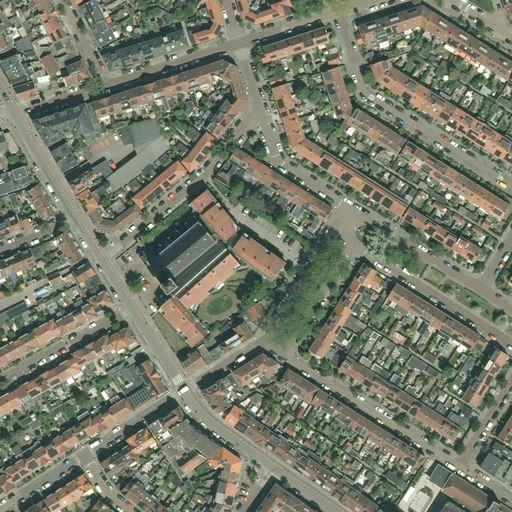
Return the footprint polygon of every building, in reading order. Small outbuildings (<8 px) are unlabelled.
[(0,25),(17,16),(14,12),(8,15),(7,12),(13,9),(12,7),(8,1),(8,0),(4,0),(0,2),(0,25)] [(46,0),(29,0),(31,3),(29,4),(31,8),(46,0)] [(40,15),(54,7),(50,0),(46,0),(31,8),(33,12),(38,10),(40,14),(40,15)] [(100,10),(95,0),(80,8),(81,9),(81,10),(82,13),(83,13),(86,18),(100,10)] [(183,5),(186,0),(179,0),(174,8),(178,11),(183,5)] [(218,5),(215,0),(203,0),(202,2),(206,4),(207,8),(218,5)] [(236,0),(240,11),(250,8),(248,0),(236,0)] [(295,9),(297,0),(283,0),(282,4),(289,7),(295,9)] [(250,8),(240,11),(243,19),(256,26),(263,24),(260,15),(259,14),(260,14),(258,9),(257,8),(259,4),(255,2),(253,6),(250,8)] [(292,14),(289,7),(282,4),(280,5),(280,3),(275,5),(274,2),(271,3),(276,19),(285,17),(285,16),(292,14)] [(276,19),(271,3),(266,4),(268,11),(260,14),(259,14),(260,15),(263,24),(276,19)] [(222,18),(218,5),(207,8),(201,10),(203,14),(209,13),(212,22),(213,21),(222,18)] [(59,16),(54,7),(40,15),(40,14),(35,17),(37,21),(40,20),(42,25),(45,24),(56,18),(59,16)] [(425,28),(433,14),(422,7),(404,13),(410,30),(410,31),(411,30),(418,28),(418,27),(422,26),(425,28)] [(132,8),(127,11),(131,17),(135,14),(132,8)] [(106,20),(100,10),(86,18),(88,23),(87,24),(89,26),(90,26),(91,28),(106,20)] [(21,24),(22,24),(27,21),(24,17),(22,13),(17,16),(19,20),(21,24)] [(177,20),(166,13),(169,22),(177,20)] [(410,30),(404,13),(393,17),(400,39),(402,39),(400,35),(405,34),(406,35),(412,33),(411,30),(410,31),(410,30)] [(435,38),(445,22),(435,15),(426,29),(432,33),(431,35),(435,38)] [(18,31),(19,30),(23,28),(17,16),(0,25),(0,40),(7,36),(4,31),(15,25),(18,30),(18,31)] [(400,39),(393,17),(382,21),(387,37),(388,37),(393,35),(395,41),(400,39)] [(61,27),(61,25),(60,23),(59,22),(56,18),(45,24),(42,25),(48,35),(62,28),(61,27)] [(217,38),(224,25),(222,18),(213,21),(214,24),(210,31),(207,32),(210,41),(217,38)] [(30,27),(37,24),(35,19),(28,21),(30,27)] [(117,26),(115,22),(108,26),(106,20),(91,28),(91,29),(91,30),(93,33),(94,33),(96,38),(111,30),(112,29),(117,26)] [(27,21),(22,24),(24,28),(25,31),(30,28),(29,25),(27,21)] [(152,23),(156,35),(160,34),(156,21),(152,23)] [(387,37),(382,21),(370,24),(377,43),(378,45),(389,41),(388,37),(387,37)] [(446,42),(456,27),(451,24),(450,24),(449,24),(448,23),(445,22),(435,38),(440,41),(441,39),(446,42)] [(377,43),(370,24),(359,28),(361,34),(356,36),(355,36),(359,46),(364,44),(364,45),(371,43),(372,45),(377,43)] [(455,51),(466,34),(461,31),(461,30),(456,27),(446,42),(447,43),(448,43),(452,45),(450,48),(455,51)] [(23,28),(19,30),(21,34),(22,34),(24,38),(28,36),(23,28)] [(67,37),(64,33),(65,31),(63,29),(62,29),(62,28),(48,35),(50,40),(51,40),(53,45),(60,41),(69,36),(67,37)] [(343,64),(343,62),(341,57),(339,52),(335,40),(333,31),(327,33),(325,28),(311,32),(316,47),(327,43),(329,50),(324,52),(324,57),(321,58),(323,63),(325,70),(331,68),(338,66),(338,65),(343,64)] [(98,43),(98,44),(100,46),(100,47),(101,48),(116,40),(111,30),(96,38),(98,43)] [(189,47),(184,31),(173,35),(178,51),(189,47)] [(210,41),(207,32),(207,31),(194,35),(193,31),(188,33),(193,46),(210,41)] [(316,47),(311,32),(299,36),(305,55),(306,54),(306,53),(311,51),(310,49),(311,49),(311,48),(316,47)] [(155,58),(150,41),(143,44),(140,34),(136,36),(144,61),(155,58)] [(467,55),(476,40),(471,36),(469,37),(466,34),(455,51),(460,54),(461,51),(467,55)] [(178,51),(173,35),(166,37),(165,35),(161,36),(166,54),(178,51)] [(14,48),(7,36),(0,40),(0,54),(5,53),(14,48)] [(20,52),(35,50),(32,43),(28,36),(26,37),(17,42),(15,43),(17,48),(16,49),(18,52),(19,51),(20,52)] [(63,46),(72,41),(69,36),(60,41),(63,46)] [(144,61),(136,36),(132,37),(135,46),(128,48),(133,65),(144,61)] [(166,54),(161,36),(156,38),(157,39),(150,41),(155,58),(166,54)] [(305,55),(299,36),(287,40),(292,55),(293,54),(294,58),(305,55)] [(32,43),(35,50),(41,48),(37,40),(32,43)] [(292,55),(287,40),(275,44),(280,59),(281,59),(286,57),(292,55)] [(475,63),(486,47),(481,44),(481,43),(476,40),(467,55),(472,58),(471,60),(475,63)] [(66,51),(75,46),(72,41),(63,46),(64,48),(65,50),(66,51)] [(133,65),(128,48),(121,51),(118,41),(114,43),(122,69),(133,65)] [(122,69),(114,43),(107,47),(109,50),(112,49),(114,54),(103,57),(111,72),(122,69)] [(280,59),(275,44),(263,48),(265,53),(261,55),(264,64),(275,60),(277,69),(283,67),(281,59),(280,59)] [(401,54),(405,53),(403,46),(397,48),(399,55),(401,54)] [(68,57),(68,56),(68,55),(58,59),(54,59),(48,47),(44,48),(41,48),(35,50),(45,68),(48,76),(50,75),(60,71),(60,70),(63,68),(67,67),(72,65),(70,60),(68,57)] [(487,67),(496,53),(491,49),(490,50),(486,47),(475,63),(480,66),(481,64),(487,67)] [(80,56),(77,51),(68,56),(68,57),(70,60),(80,56)] [(495,76),(506,60),(501,57),(501,56),(496,53),(487,67),(488,68),(492,71),(491,73),(495,76)] [(25,64),(22,58),(20,59),(19,55),(13,57),(0,61),(0,65),(5,74),(25,64)] [(371,64),(382,61),(381,55),(369,59),(371,64)] [(70,60),(72,65),(82,60),(80,56),(70,60)] [(412,57),(410,56),(403,60),(407,64),(412,57)] [(86,68),(82,60),(72,65),(67,67),(68,68),(69,71),(63,74),(64,78),(88,71),(86,68)] [(507,80),(511,72),(511,62),(509,62),(506,60),(495,76),(500,79),(501,77),(507,80)] [(223,80),(229,68),(231,64),(224,61),(211,65),(214,74),(215,75),(223,80)] [(381,84),(391,68),(388,61),(371,66),(372,68),(377,81),(381,84)] [(325,70),(323,63),(316,65),(317,68),(318,72),(325,70)] [(35,73),(32,67),(28,68),(26,64),(25,64),(5,74),(11,85),(12,85),(32,75),(33,79),(48,76),(45,69),(35,73)] [(242,82),(238,68),(231,64),(229,68),(223,80),(233,85),(242,82)] [(312,72),(311,68),(309,64),(303,65),(304,68),(306,74),(312,72)] [(212,83),(209,75),(214,74),(211,65),(210,65),(206,66),(200,68),(195,70),(200,86),(201,90),(209,88),(207,84),(212,83)] [(342,80),(340,74),(341,73),(340,70),(339,69),(338,68),(323,72),(327,85),(342,80)] [(390,91),(401,74),(391,68),(381,84),(386,87),(385,88),(390,91)] [(452,68),(448,74),(452,77),(456,71),(452,68)] [(200,86),(195,70),(184,74),(189,90),(200,86)] [(91,79),(88,71),(64,78),(67,86),(91,79)] [(39,84),(51,81),(57,79),(55,74),(48,76),(33,79),(32,75),(12,85),(21,101),(38,95),(36,89),(40,88),(39,84)] [(189,90),(184,74),(172,77),(177,94),(189,90)] [(272,87),(288,82),(286,74),(270,79),(272,87)] [(400,96),(410,80),(401,74),(390,91),(396,94),(396,93),(400,96)] [(177,94),(172,77),(161,81),(169,106),(173,105),(171,96),(177,94)] [(346,88),(345,85),(343,84),(342,80),(327,85),(331,96),(346,91),(345,89),(346,88)] [(409,103),(419,86),(410,80),(400,96),(405,99),(404,100),(409,103)] [(169,106),(161,81),(150,85),(155,101),(162,99),(168,115),(171,114),(169,106)] [(248,101),(242,82),(233,85),(235,89),(232,90),(235,99),(232,103),(241,110),(248,101)] [(291,96),(289,91),(292,90),(290,83),(273,88),(273,89),(277,101),(291,96)] [(155,101),(150,85),(139,88),(144,106),(149,105),(149,106),(151,107),(156,105),(155,101)] [(419,107),(429,92),(419,86),(409,103),(414,106),(415,105),(419,107)] [(145,108),(144,106),(139,88),(128,92),(133,108),(139,106),(142,115),(144,121),(149,120),(147,113),(145,108)] [(349,102),(348,96),(348,95),(347,92),(346,91),(331,96),(334,108),(350,103),(349,102)] [(133,108),(128,92),(116,95),(121,112),(125,111),(133,108)] [(222,96),(219,94),(216,92),(213,94),(222,101),(224,98),(222,96)] [(428,114),(438,98),(429,92),(419,107),(423,110),(423,111),(428,114)] [(438,119),(448,102),(450,98),(441,93),(438,98),(428,114),(433,118),(434,117),(438,119)] [(121,112),(116,95),(105,99),(110,115),(117,113),(121,112)] [(191,97),(192,101),(194,108),(198,106),(199,106),(196,95),(191,97)] [(295,107),(291,96),(277,101),(281,112),(295,107)] [(105,99),(93,103),(98,119),(110,115),(105,99)] [(241,110),(232,103),(228,100),(220,110),(234,120),(241,110)] [(446,126),(457,110),(451,106),(452,104),(448,102),(438,119),(442,122),(441,123),(446,126)] [(100,126),(98,119),(93,103),(86,105),(66,112),(62,113),(57,114),(36,121),(35,125),(47,147),(65,137),(67,140),(76,138),(80,136),(83,136),(85,142),(96,135),(96,134),(102,133),(100,126)] [(348,123),(356,111),(351,109),(351,108),(352,107),(351,103),(350,103),(334,108),(338,118),(342,117),(345,119),(345,120),(345,121),(348,123)] [(298,119),(295,107),(281,112),(284,123),(298,119)] [(234,120),(220,110),(213,120),(226,130),(234,120)] [(358,129),(367,116),(366,116),(365,114),(362,112),(361,113),(357,110),(356,111),(348,123),(345,121),(342,124),(338,131),(341,134),(342,134),(346,129),(353,126),(358,129)] [(456,131),(466,115),(457,110),(446,126),(451,129),(452,128),(456,131)] [(465,137),(475,121),(466,115),(456,131),(460,133),(460,134),(465,137)] [(368,136),(377,122),(372,119),(372,118),(369,116),(367,117),(367,116),(358,129),(368,136)] [(475,142),(486,125),(483,123),(484,121),(478,117),(475,121),(465,137),(470,141),(471,140),(475,142)] [(165,127),(161,119),(157,120),(160,128),(165,127)] [(302,130),(298,119),(284,123),(288,135),(302,130)] [(129,182),(170,148),(160,128),(157,120),(156,120),(117,130),(125,146),(132,145),(138,156),(117,171),(106,179),(113,191),(129,182)] [(226,130),(213,120),(205,130),(219,140),(226,130)] [(378,142),(386,128),(385,127),(382,125),(381,125),(377,122),(368,136),(378,142)] [(484,149),(494,133),(497,128),(487,122),(486,125),(475,142),(479,145),(479,146),(484,149)] [(218,141),(207,133),(204,137),(192,128),(189,132),(212,149),(218,141)] [(388,148),(396,135),(392,132),(392,130),(389,129),(387,129),(386,128),(378,142),(388,148)] [(297,152),(305,139),(302,130),(288,135),(292,148),(297,152)] [(20,150),(10,134),(5,136),(3,132),(0,132),(0,158),(4,157),(2,151),(8,149),(12,155),(20,150)] [(212,149),(189,132),(186,136),(197,145),(195,149),(206,157),(212,149)] [(494,154),(504,137),(501,134),(499,136),(494,133),(484,149),(489,152),(490,151),(494,154)] [(398,155),(406,141),(405,141),(405,140),(402,138),(401,138),(396,135),(388,148),(398,155)] [(502,161),(511,145),(511,138),(506,135),(504,137),(494,154),(498,157),(497,158),(502,161)] [(76,138),(81,148),(86,146),(80,136),(76,138)] [(308,158),(316,146),(305,139),(297,152),(308,158)] [(410,163),(419,149),(414,147),(414,145),(411,143),(410,144),(408,143),(400,156),(410,163)] [(72,154),(66,144),(51,153),(57,163),(72,154)] [(206,157),(195,149),(192,153),(180,144),(177,148),(182,152),(200,165),(206,157)] [(511,165),(511,145),(502,161),(507,164),(508,163),(511,165)] [(86,146),(81,148),(89,161),(93,159),(86,146)] [(318,165),(326,152),(316,146),(308,158),(318,165)] [(352,157),(355,152),(351,150),(351,149),(346,157),(342,162),(337,159),(329,171),(339,178),(350,161),(352,157)] [(420,169),(429,155),(424,152),(423,152),(419,149),(410,163),(420,169)] [(227,187),(247,156),(246,155),(239,150),(237,151),(236,151),(233,155),(228,162),(234,166),(228,175),(221,170),(215,178),(227,187)] [(200,165),(182,152),(180,155),(185,159),(182,162),(191,173),(198,167),(200,165)] [(329,171),(337,159),(326,152),(318,165),(329,171)] [(78,165),(72,154),(57,163),(63,174),(78,165)] [(187,172),(178,161),(175,164),(166,154),(162,157),(179,178),(187,172)] [(430,175),(439,162),(434,159),(434,158),(429,155),(420,169),(430,175)] [(246,173),(255,160),(249,156),(249,157),(247,156),(227,187),(231,189),(242,171),(246,173)] [(179,178),(162,157),(158,161),(167,171),(163,174),(172,184),(179,178)] [(116,170),(108,159),(98,167),(106,178),(116,170)] [(250,184),(262,165),(259,164),(260,163),(255,160),(246,173),(250,176),(246,182),(250,184)] [(357,172),(352,169),(355,164),(350,161),(339,178),(349,184),(357,172)] [(440,182),(449,167),(448,166),(445,164),(443,165),(439,162),(430,175),(440,182)] [(172,184),(163,174),(159,177),(150,165),(146,169),(164,191),(172,184)] [(262,183),(271,170),(265,166),(264,167),(262,166),(262,165),(250,184),(247,188),(242,197),(246,199),(250,192),(254,187),(258,181),(262,183)] [(0,186),(11,182),(32,175),(28,166),(8,173),(0,175),(0,186)] [(450,188),(459,174),(454,172),(454,170),(449,167),(440,182),(448,186),(450,188)] [(94,184),(91,180),(97,176),(93,169),(69,184),(76,195),(94,184)] [(164,191),(146,169),(142,172),(151,183),(148,186),(157,197),(164,191)] [(266,194),(278,175),(275,174),(276,173),(271,170),(262,183),(266,185),(262,192),(266,194)] [(360,191),(368,178),(357,172),(349,184),(360,191)] [(460,194),(469,180),(464,176),(463,177),(459,174),(450,188),(460,194)] [(0,196),(8,193),(35,184),(32,175),(11,182),(0,186),(0,196)] [(278,193),(286,179),(281,176),(280,177),(278,175),(266,194),(270,197),(274,190),(278,193)] [(370,197),(378,185),(368,178),(360,191),(370,197)] [(157,197),(148,186),(144,189),(136,179),(132,182),(149,203),(157,197)] [(279,208),(293,185),(291,184),(292,183),(286,179),(278,193),(282,195),(275,205),(279,208)] [(470,200),(479,187),(474,184),(473,182),(469,180),(460,194),(470,200)] [(149,203),(132,182),(128,185),(137,195),(132,199),(141,210),(149,203)] [(46,194),(40,184),(27,193),(33,202),(46,194)] [(293,203),(302,189),(297,186),(296,187),(293,185),(279,208),(283,210),(286,207),(290,200),(293,203)] [(380,204),(388,191),(378,185),(370,197),(380,204)] [(82,205),(106,190),(103,186),(91,193),(88,189),(76,196),(82,205)] [(242,197),(247,188),(243,186),(238,194),(242,197)] [(418,191),(413,187),(408,195),(413,198),(418,191)] [(481,207),(489,192),(484,189),(483,189),(479,187),(470,200),(481,207)] [(294,218),(309,195),(307,193),(308,193),(302,189),(293,203),(297,205),(291,216),(294,218)] [(99,206),(96,202),(109,194),(106,190),(82,205),(87,213),(99,206)] [(240,230),(223,209),(220,212),(216,206),(218,204),(207,190),(193,203),(217,232),(225,242),(234,235),(240,230)] [(391,210),(399,198),(388,191),(380,204),(391,210)] [(490,213),(498,199),(494,197),(494,195),(489,192),(481,207),(490,213)] [(242,200),(232,193),(228,199),(238,206),(242,200)] [(52,204),(46,194),(33,202),(39,212),(52,204)] [(309,213),(317,199),(313,196),(312,197),(309,195),(294,218),(299,221),(305,210),(309,213)] [(401,217),(409,204),(399,198),(391,210),(401,217)] [(131,221),(142,213),(136,205),(128,211),(120,199),(116,202),(131,221)] [(312,224),(325,205),(323,204),(323,203),(317,199),(309,213),(313,215),(309,222),(312,224)] [(505,214),(509,206),(508,205),(508,204),(504,202),(503,202),(499,200),(498,199),(490,213),(484,221),(481,226),(487,230),(496,216),(501,220),(502,219),(503,219),(505,214)] [(12,204),(13,207),(15,210),(20,208),(23,207),(20,201),(12,204)] [(131,221),(116,202),(112,205),(120,217),(118,218),(114,222),(120,230),(131,221)] [(58,214),(52,204),(39,212),(45,222),(58,214)] [(106,233),(110,207),(105,211),(101,204),(99,206),(87,213),(90,219),(90,220),(91,220),(94,225),(94,226),(97,230),(97,231),(98,231),(100,232),(99,232),(100,233),(100,232),(105,233),(105,234),(106,234),(106,233)] [(325,223),(333,210),(333,209),(329,206),(328,207),(325,205),(312,224),(313,224),(311,228),(314,231),(321,220),(325,223)] [(420,214),(415,211),(416,208),(411,205),(403,218),(413,225),(420,214)] [(118,218),(110,207),(106,233),(111,234),(111,235),(113,235),(112,234),(114,234),(115,234),(115,233),(119,230),(120,231),(120,230),(114,222),(118,218)] [(19,216),(20,219),(26,217),(24,214),(23,210),(17,212),(19,216)] [(283,219),(279,216),(275,214),(273,217),(276,220),(281,223),(283,219)] [(423,231),(432,218),(426,214),(424,217),(420,214),(413,225),(423,231)] [(212,237),(204,227),(205,227),(203,224),(201,221),(200,222),(200,221),(199,222),(197,219),(197,218),(194,215),(193,216),(196,219),(188,225),(186,223),(186,222),(185,223),(186,225),(179,231),(177,229),(176,230),(178,232),(170,239),(169,237),(168,237),(169,239),(162,246),(160,244),(159,244),(159,245),(161,247),(153,253),(151,251),(151,250),(150,250),(150,251),(146,254),(145,253),(144,253),(144,252),(143,252),(142,252),(141,253),(140,253),(140,254),(139,254),(139,255),(139,256),(139,257),(139,258),(140,258),(140,259),(155,277),(170,295),(170,294),(172,296),(173,297),(176,300),(179,297),(230,252),(231,253),(234,250),(233,249),(239,241),(237,238),(234,235),(225,242),(217,232),(212,237)] [(23,231),(17,216),(10,219),(6,221),(12,236),(23,231)] [(27,220),(26,217),(20,219),(25,230),(32,227),(28,219),(27,220)] [(440,227),(435,224),(436,221),(432,218),(423,231),(434,237),(440,227)] [(12,236),(6,221),(0,223),(0,234),(2,240),(12,236)] [(294,231),(297,226),(292,223),(291,224),(289,228),(294,231)] [(444,244),(452,231),(448,228),(446,227),(444,230),(440,227),(434,237),(444,244)] [(304,238),(308,233),(307,233),(308,231),(304,229),(303,230),(299,228),(296,232),(300,235),(304,238)] [(75,239),(69,230),(56,239),(61,248),(75,239)] [(454,250),(461,238),(461,237),(459,239),(454,236),(456,233),(452,231),(444,244),(448,246),(454,250)] [(315,238),(308,233),(304,238),(312,243),(315,238)] [(286,263),(272,254),(272,253),(270,256),(264,252),(266,249),(258,244),(244,234),(239,241),(233,249),(234,250),(247,259),(261,269),(275,279),(278,274),(279,273),(280,272),(286,263)] [(464,256),(473,242),(467,239),(466,241),(461,238),(454,250),(464,256)] [(61,261),(80,248),(75,239),(61,248),(64,253),(58,257),(61,261)] [(474,263),(482,251),(480,250),(476,247),(477,245),(473,242),(464,256),(474,263)] [(72,266),(86,258),(86,257),(80,248),(61,261),(59,261),(54,264),(52,265),(52,266),(55,270),(61,266),(61,267),(64,266),(70,262),(72,266)] [(32,251),(31,249),(20,254),(26,268),(37,263),(35,259),(32,251)] [(223,283),(236,271),(234,268),(240,263),(231,253),(230,252),(179,297),(189,308),(195,303),(198,306),(211,293),(209,291),(220,280),(223,283)] [(21,270),(26,268),(20,254),(10,258),(16,272),(21,270)] [(16,272),(10,258),(0,262),(0,264),(5,277),(7,280),(10,286),(13,285),(10,278),(9,275),(16,272)] [(96,274),(89,262),(71,273),(78,285),(81,283),(81,284),(96,274)] [(386,283),(374,276),(377,272),(364,264),(359,272),(379,285),(384,287),(390,291),(395,283),(389,279),(386,283)] [(63,280),(59,272),(48,277),(51,285),(63,280)] [(379,285),(359,272),(354,280),(367,288),(369,284),(377,289),(379,285)] [(114,304),(106,290),(101,293),(96,285),(101,282),(97,275),(88,281),(105,309),(114,304)] [(364,292),(367,288),(354,280),(349,288),(369,300),(370,300),(372,297),(364,292)] [(105,309),(88,281),(85,283),(93,298),(89,300),(91,303),(96,314),(105,309)] [(399,304),(408,291),(397,284),(389,297),(399,304)] [(369,300),(349,288),(344,296),(357,303),(359,300),(369,306),(372,302),(370,300),(369,300)] [(75,297),(75,296),(71,289),(67,291),(71,299),(75,297)] [(408,291),(399,304),(396,310),(406,316),(410,310),(418,297),(408,291)] [(62,294),(53,299),(55,303),(64,298),(62,294)] [(340,303),(352,311),(359,316),(362,312),(360,311),(363,307),(357,303),(344,296),(340,303)] [(96,314),(91,303),(86,306),(82,300),(81,297),(76,299),(78,302),(89,322),(98,317),(96,314)] [(207,335),(176,300),(173,297),(171,298),(161,307),(167,313),(164,315),(176,329),(179,326),(189,338),(187,341),(193,348),(207,335)] [(420,317),(428,304),(418,297),(410,310),(420,317)] [(47,307),(55,303),(53,299),(45,303),(47,307)] [(89,322),(78,302),(74,304),(77,310),(73,313),(80,327),(89,322)] [(253,336),(248,329),(249,327),(247,324),(245,324),(245,323),(248,321),(250,323),(254,320),(265,313),(258,303),(230,322),(238,334),(237,334),(243,343),(253,336)] [(359,321),(350,315),(352,311),(340,303),(335,311),(361,328),(364,330),(367,327),(359,321)] [(426,331),(430,323),(439,310),(428,304),(420,317),(426,321),(422,328),(419,333),(423,336),(426,331)] [(374,309),(371,312),(375,315),(378,311),(380,307),(376,305),(374,309)] [(80,327),(73,313),(68,316),(64,309),(60,311),(71,332),(80,327)] [(441,330),(449,317),(448,316),(439,310),(430,323),(441,330)] [(71,332),(60,311),(56,314),(60,320),(55,323),(61,334),(63,337),(71,332)] [(361,328),(335,311),(330,319),(342,327),(345,323),(358,332),(361,328)] [(451,337),(460,324),(449,317),(441,330),(438,334),(444,339),(443,341),(446,344),(451,336),(451,337)] [(340,331),(342,327),(330,319),(325,327),(344,339),(347,335),(340,331)] [(61,334),(55,323),(53,320),(43,325),(51,340),(52,339),(53,339),(56,337),(57,336),(61,334)] [(391,339),(401,323),(397,321),(388,337),(391,339)] [(228,324),(219,330),(222,335),(231,329),(228,324)] [(462,343),(470,330),(460,324),(451,337),(462,343)] [(51,340),(43,325),(33,331),(41,345),(45,343),(47,343),(50,341),(50,340),(51,340)] [(137,340),(129,327),(119,332),(127,346),(137,340)] [(344,339),(325,327),(320,335),(332,343),(335,339),(342,344),(344,339)] [(364,333),(371,337),(374,333),(368,329),(364,333)] [(473,348),(480,337),(481,337),(470,330),(462,343),(472,350),(473,348)] [(41,345),(33,331),(24,336),(31,350),(32,350),(34,350),(37,348),(37,347),(41,345)] [(31,350),(24,336),(19,339),(15,332),(10,335),(11,336),(14,342),(21,356),(26,354),(27,354),(30,352),(30,351),(31,350)] [(127,346),(119,332),(110,338),(115,348),(117,351),(127,346)] [(379,336),(374,333),(371,337),(370,338),(375,341),(379,336)] [(225,355),(243,343),(237,334),(219,346),(225,355)] [(351,338),(349,342),(353,345),(355,341),(358,337),(354,334),(351,338)] [(115,348),(110,338),(109,338),(108,335),(99,340),(111,362),(115,360),(113,357),(110,351),(115,348)] [(330,347),(332,343),(320,335),(315,343),(334,355),(337,351),(330,347)] [(473,354),(476,350),(480,352),(487,341),(480,337),(473,348),(472,350),(470,352),(473,354)] [(111,362),(99,340),(90,345),(98,358),(101,356),(104,361),(105,362),(109,360),(110,363),(111,362)] [(395,345),(389,341),(385,347),(383,350),(390,354),(392,351),(395,345)] [(21,356),(14,342),(4,347),(11,361),(12,361),(14,361),(17,359),(17,358),(21,356)] [(334,355),(315,343),(310,351),(309,353),(315,356),(316,355),(322,359),(324,355),(330,359),(328,363),(334,366),(339,358),(334,355)] [(446,344),(443,349),(441,352),(444,354),(446,351),(447,351),(450,346),(446,344)] [(98,358),(90,345),(81,349),(92,368),(95,366),(92,361),(98,358)] [(185,369),(209,353),(204,345),(180,361),(185,369)] [(208,366),(225,355),(219,346),(209,353),(212,357),(205,362),(208,365),(208,366)] [(11,361),(4,347),(0,349),(0,363),(2,367),(6,364),(7,365),(10,363),(11,362),(11,361)] [(505,361),(508,356),(495,347),(488,358),(502,366),(502,365),(504,365),(505,362),(505,361)] [(356,362),(358,358),(354,356),(358,351),(353,348),(347,357),(345,355),(342,356),(340,358),(339,358),(334,366),(347,375),(356,362)] [(92,368),(81,349),(72,354),(74,357),(80,368),(84,365),(89,374),(93,372),(91,369),(92,368)] [(411,352),(406,349),(404,353),(402,356),(407,359),(411,352)] [(190,377),(208,365),(205,362),(212,357),(209,353),(185,369),(190,377)] [(272,374),(279,364),(263,354),(253,360),(263,374),(276,382),(278,379),(272,374)] [(355,380),(370,356),(370,355),(367,359),(363,357),(359,364),(356,362),(347,375),(355,380)] [(136,362),(133,356),(127,360),(130,365),(136,362)] [(363,384),(372,370),(371,370),(370,371),(367,369),(374,358),(370,356),(355,380),(363,384)] [(80,368),(74,357),(70,360),(69,359),(66,361),(65,362),(64,363),(71,377),(81,371),(80,368)] [(141,377),(154,369),(147,357),(127,369),(132,377),(134,381),(141,377)] [(411,363),(416,367),(420,360),(415,357),(411,363)] [(479,361),(477,365),(482,368),(495,376),(498,371),(499,371),(501,369),(501,367),(502,366),(488,358),(484,365),(479,361)] [(263,374),(253,360),(244,367),(253,381),(263,374)] [(425,363),(420,360),(416,367),(421,369),(425,363)] [(71,377),(64,363),(62,363),(59,365),(59,366),(54,369),(64,386),(68,383),(66,380),(71,377)] [(431,375),(434,370),(430,367),(427,365),(423,372),(430,377),(431,375)] [(253,381),(244,367),(234,373),(243,387),(253,381)] [(370,389),(381,372),(383,369),(379,367),(375,373),(372,370),(363,384),(370,389)] [(155,399),(168,391),(160,378),(161,378),(155,368),(154,369),(141,377),(134,381),(126,387),(121,389),(126,398),(135,412),(155,399)] [(492,382),(495,376),(482,368),(475,378),(489,387),(489,386),(490,386),(492,383),(492,382)] [(64,386),(54,369),(50,371),(49,370),(46,372),(46,373),(44,374),(52,388),(52,387),(54,391),(64,386)] [(442,374),(440,373),(434,370),(431,375),(437,378),(439,379),(442,374)] [(290,391),(299,377),(289,371),(280,384),(290,390),(290,391)] [(378,394),(386,381),(382,379),(385,374),(381,372),(370,389),(378,394)] [(126,387),(117,373),(113,376),(121,389),(126,387)] [(52,388),(44,374),(42,374),(39,376),(39,377),(34,379),(42,393),(52,388)] [(240,387),(232,374),(217,383),(225,396),(240,387)] [(386,399),(399,377),(395,375),(390,384),(386,381),(378,394),(386,399)] [(300,397),(308,383),(299,377),(290,391),(290,390),(284,400),(288,404),(295,394),(300,397)] [(393,403),(401,391),(404,386),(400,384),(403,379),(399,377),(386,399),(393,403)] [(488,388),(489,387),(475,378),(471,385),(468,382),(465,386),(469,389),(482,397),(485,392),(486,392),(488,389),(488,388)] [(42,393),(34,379),(31,382),(29,381),(26,383),(26,384),(25,385),(32,399),(42,393)] [(458,387),(460,384),(455,380),(453,384),(451,386),(456,390),(458,387)] [(90,388),(87,382),(81,386),(84,391),(90,388)] [(106,390),(104,391),(114,406),(109,409),(118,423),(126,417),(113,396),(111,397),(109,394),(111,393),(113,391),(111,388),(109,389),(108,388),(104,382),(102,383),(106,390)] [(225,396),(217,383),(204,392),(204,394),(210,404),(225,396)] [(309,403),(318,389),(308,383),(300,397),(309,403)] [(32,399),(25,385),(24,385),(23,385),(20,387),(19,388),(15,390),(22,404),(32,399)] [(276,395),(279,391),(271,385),(266,389),(264,391),(274,398),(276,395)] [(401,408),(413,389),(413,388),(409,386),(404,393),(401,391),(393,403),(401,408)] [(408,413),(416,400),(419,396),(415,393),(418,389),(414,387),(413,388),(413,389),(401,408),(408,413)] [(479,402),(482,397),(469,389),(462,399),(475,407),(476,406),(477,406),(479,403),(479,402)] [(22,404),(15,390),(11,393),(9,392),(6,394),(6,395),(5,396),(13,410),(22,404)] [(135,412),(126,398),(121,402),(115,392),(114,393),(113,391),(111,393),(109,394),(111,397),(113,396),(126,417),(135,412)] [(310,424),(314,418),(317,413),(328,396),(325,394),(320,391),(312,403),(316,406),(314,411),(310,416),(307,421),(310,424)] [(263,396),(258,394),(252,402),(256,405),(263,396)] [(416,418),(429,397),(425,395),(420,403),(416,400),(408,413),(416,418)] [(13,410),(5,396),(4,396),(3,396),(0,397),(0,409),(3,415),(13,410)] [(234,405),(231,400),(229,402),(225,396),(210,404),(217,415),(234,405)] [(328,414),(337,401),(333,399),(328,396),(317,413),(322,416),(325,411),(328,414)] [(423,422),(431,410),(428,408),(433,400),(429,397),(416,418),(423,422)] [(58,408),(63,405),(60,400),(59,400),(52,405),(48,408),(50,412),(58,408)] [(104,412),(97,401),(96,402),(92,405),(94,408),(96,407),(109,428),(118,423),(109,409),(104,412)] [(334,423),(345,406),(337,401),(328,414),(333,417),(330,421),(334,423)] [(52,405),(50,402),(46,404),(43,406),(47,413),(48,413),(50,412),(48,408),(52,405)] [(61,413),(70,407),(67,402),(63,405),(58,408),(61,413)] [(463,410),(465,407),(458,402),(456,405),(463,410)] [(431,427),(442,410),(443,408),(444,406),(440,404),(435,412),(431,410),(423,422),(431,427)] [(235,427),(246,411),(241,408),(240,410),(235,406),(234,407),(231,411),(230,410),(220,416),(235,427)] [(338,425),(342,428),(353,411),(345,406),(334,423),(338,426),(338,425)] [(109,428),(96,407),(94,408),(96,411),(93,412),(97,417),(92,420),(99,430),(101,434),(110,428),(109,428)] [(156,438),(161,436),(169,430),(171,429),(186,419),(179,407),(148,427),(156,438)] [(454,442),(473,411),(465,407),(463,410),(459,416),(446,437),(454,442)] [(61,413),(58,408),(50,412),(48,413),(49,414),(51,418),(61,413)] [(300,419),(306,411),(302,408),(296,416),(300,419)] [(447,419),(443,417),(447,410),(443,408),(442,410),(431,427),(439,432),(447,419)] [(245,434),(255,420),(249,416),(251,415),(246,411),(235,427),(245,434)] [(255,441),(275,412),(274,411),(272,415),(269,413),(262,423),(261,422),(259,423),(255,420),(245,434),(255,441)] [(353,411),(342,428),(347,431),(344,435),(348,438),(350,434),(361,417),(358,415),(358,414),(355,413),(354,412),(353,411)] [(264,447),(274,434),(273,433),(269,430),(270,428),(269,428),(278,414),(275,412),(255,441),(264,447)] [(35,413),(32,415),(33,417),(29,419),(31,423),(33,421),(38,419),(35,413)] [(446,437),(459,416),(455,414),(450,422),(448,420),(447,419),(439,432),(446,437)] [(33,417),(32,415),(31,415),(19,422),(22,427),(29,424),(31,423),(29,419),(33,417)] [(99,430),(92,420),(91,417),(81,423),(89,437),(91,436),(92,436),(94,435),(94,433),(99,430)] [(361,434),(369,422),(365,419),(361,417),(350,434),(354,436),(357,432),(361,434)] [(42,423),(39,418),(38,419),(33,421),(36,426),(42,423)] [(161,436),(156,438),(162,449),(172,443),(171,442),(175,439),(189,430),(192,426),(191,425),(186,419),(171,429),(169,430),(161,436)] [(366,444),(377,427),(372,423),(371,423),(369,422),(361,434),(366,437),(363,442),(366,444)] [(89,437),(81,423),(71,429),(80,443),(84,440),(85,440),(88,439),(88,437),(89,437)] [(19,430),(21,434),(31,428),(29,424),(19,430)] [(326,435),(329,429),(331,427),(328,425),(326,427),(323,432),(326,435)] [(190,453),(203,434),(192,426),(189,430),(175,439),(171,442),(172,443),(174,447),(179,445),(190,453)] [(377,445),(385,432),(382,430),(377,427),(366,444),(367,444),(363,450),(368,453),(374,443),(377,445)] [(156,442),(147,428),(137,434),(146,448),(156,442)] [(80,443),(71,429),(62,435),(70,449),(70,448),(72,448),(73,448),(75,447),(75,445),(80,443)] [(274,454),(285,438),(280,435),(282,433),(276,429),(273,433),(274,434),(264,447),(274,454)] [(511,445),(511,433),(505,429),(498,438),(511,447),(511,445)] [(380,457),(393,437),(386,432),(385,432),(377,445),(382,448),(377,455),(380,457)] [(146,448),(137,434),(127,440),(130,445),(136,455),(146,448)] [(181,477),(220,451),(222,447),(203,434),(190,453),(182,458),(178,460),(173,464),(181,477)] [(70,449),(62,435),(52,441),(61,455),(61,454),(61,455),(71,449),(70,448),(70,449)] [(393,455),(401,442),(393,437),(380,457),(381,458),(383,455),(387,457),(390,452),(393,455)] [(284,461),(296,444),(290,440),(289,441),(285,438),(274,454),(284,461)] [(61,455),(52,441),(43,447),(51,460),(52,460),(54,460),(56,459),(56,457),(61,455)] [(51,460),(43,447),(39,442),(34,445),(35,445),(30,448),(34,453),(42,467),(51,461),(51,460)] [(399,464),(409,448),(406,446),(407,445),(404,444),(402,443),(401,442),(393,455),(399,458),(396,462),(399,464)] [(494,477),(511,451),(510,451),(496,442),(487,457),(480,468),(494,477)] [(293,467),(304,452),(300,449),(301,447),(296,444),(284,461),(293,467)] [(349,453),(352,449),(345,444),(342,449),(349,453)] [(32,472),(21,455),(19,456),(17,452),(21,450),(18,445),(11,449),(16,457),(19,462),(15,465),(23,478),(24,478),(25,478),(27,477),(28,475),(32,472)] [(139,459),(136,455),(130,445),(126,448),(124,448),(122,450),(122,451),(120,451),(129,465),(139,459)] [(410,465),(418,452),(417,452),(414,450),(409,448),(399,464),(404,468),(406,463),(410,465)] [(220,466),(234,456),(224,449),(209,461),(215,470),(220,466)] [(360,454),(352,449),(349,453),(357,459),(360,454)] [(293,467),(303,474),(316,456),(309,450),(307,454),(304,452),(293,467)] [(129,465),(120,451),(119,452),(118,452),(116,453),(116,454),(111,457),(119,471),(129,465)] [(510,483),(511,480),(511,452),(511,451),(494,477),(500,480),(505,483),(507,480),(510,483)] [(415,475),(426,458),(425,457),(418,453),(418,452),(410,465),(414,467),(411,472),(415,475)] [(34,453),(28,457),(26,453),(21,455),(32,472),(36,470),(38,470),(40,469),(40,468),(42,467),(34,453)] [(156,466),(164,456),(162,454),(150,461),(156,466)] [(239,474),(242,462),(234,456),(220,466),(222,469),(222,472),(239,474)] [(316,456),(303,474),(313,481),(323,466),(320,463),(322,460),(316,456)] [(119,471),(111,457),(106,460),(105,460),(103,462),(102,463),(101,464),(110,478),(110,477),(119,471)] [(166,470),(170,465),(165,460),(161,466),(166,470)] [(355,471),(360,464),(356,461),(351,468),(355,471)] [(350,463),(343,472),(345,474),(349,469),(353,465),(350,463)] [(23,478),(15,465),(8,469),(7,467),(3,469),(5,471),(13,485),(17,482),(19,482),(21,481),(21,479),(23,478)] [(511,511),(491,499),(439,465),(434,473),(433,473),(433,474),(430,479),(444,488),(442,491),(475,511),(511,511)] [(322,488),(332,474),(327,471),(328,469),(323,466),(313,481),(322,488)] [(383,471),(376,466),(373,470),(381,475),(383,471)] [(13,485),(5,471),(3,469),(0,470),(0,483),(7,494),(15,488),(13,485)] [(332,495),(343,479),(343,480),(345,477),(335,470),(332,475),(332,474),(322,488),(332,495)] [(370,471),(366,478),(370,480),(374,474),(370,471)] [(390,480),(394,474),(393,474),(389,471),(385,477),(390,480)] [(237,486),(240,474),(239,474),(222,472),(220,482),(237,486)] [(130,499),(148,476),(145,473),(140,479),(136,476),(132,480),(129,484),(123,491),(121,493),(130,499)] [(170,482),(177,488),(182,483),(176,474),(170,482)] [(398,483),(401,479),(394,474),(390,480),(397,485),(398,483)] [(92,487),(87,479),(84,475),(82,475),(81,475),(79,477),(79,478),(74,481),(83,495),(92,489),(93,489),(92,487)] [(147,493),(144,490),(152,479),(148,476),(130,499),(137,506),(147,493)] [(188,479),(185,481),(192,493),(195,489),(188,479)] [(342,502),(351,489),(351,488),(346,484),(347,483),(343,480),(343,479),(332,495),(342,502)] [(83,495),(74,481),(70,484),(68,484),(66,485),(66,487),(64,487),(73,501),(83,495)] [(145,511),(161,493),(165,489),(168,484),(165,481),(152,497),(147,493),(137,506),(145,511)] [(235,496),(237,486),(220,482),(217,493),(234,497),(234,496),(235,496)] [(405,491),(409,485),(405,483),(403,486),(398,483),(397,485),(401,488),(405,491)] [(386,490),(391,494),(395,488),(389,484),(386,490)] [(297,511),(303,505),(276,486),(264,503),(277,511),(297,511)] [(351,509),(362,493),(361,492),(364,489),(359,486),(355,492),(351,489),(342,502),(341,502),(351,509)] [(73,501),(64,487),(63,488),(62,488),(60,489),(59,491),(55,493),(64,507),(73,501)] [(395,488),(391,494),(396,497),(400,492),(395,488)] [(171,496),(175,500),(181,493),(177,490),(171,496)] [(64,507),(55,493),(50,496),(49,496),(47,498),(46,499),(45,500),(52,511),(56,511),(60,510),(61,511),(66,511),(64,507)] [(145,511),(158,511),(163,506),(159,503),(165,496),(161,493),(145,511)] [(231,509),(234,497),(217,493),(216,497),(212,497),(211,501),(231,509)] [(355,511),(363,511),(370,502),(365,498),(367,496),(362,493),(351,509),(355,511)] [(198,504),(200,499),(194,496),(192,501),(198,504)] [(105,511),(109,508),(100,500),(99,502),(99,501),(92,509),(90,511),(105,511)] [(50,511),(51,511),(44,502),(43,501),(41,502),(40,501),(37,503),(37,504),(36,505),(36,506),(33,508),(35,511),(50,511)] [(212,511),(232,511),(233,511),(231,509),(211,501),(209,504),(214,507),(211,511),(212,511)] [(377,511),(381,507),(383,505),(384,504),(380,501),(378,504),(377,504),(376,506),(370,502),(363,511),(377,511)] [(171,511),(176,506),(173,503),(167,509),(163,506),(158,511),(171,511)] [(277,511),(264,503),(258,511),(277,511)] [(385,509),(388,506),(384,503),(384,504),(383,505),(381,507),(377,511),(385,511),(384,511),(385,510),(385,509)]
